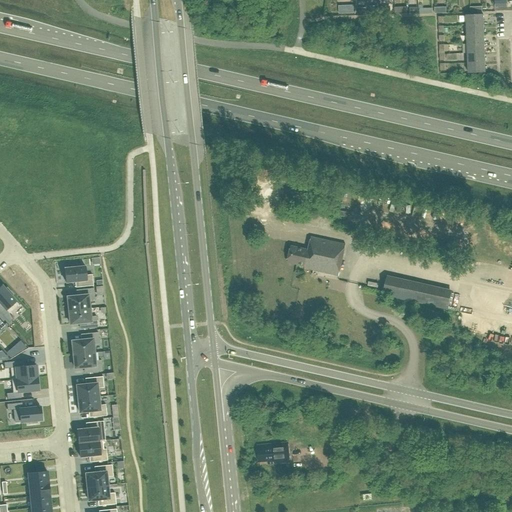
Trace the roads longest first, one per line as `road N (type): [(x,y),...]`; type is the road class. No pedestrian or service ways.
road 1 (primary): [(0,58),(511,176)]
road 2 (primary): [(511,143),(0,25)]
road 3 (secondary): [(153,0),(188,353)]
road 4 (secondary): [(213,346),(178,0)]
road 5 (primary): [(511,415),(213,346)]
road 6 (primary): [(215,363),(511,429)]
road 7 (residential): [(15,248),(46,282),(63,442)]
road 8 (secondary): [(188,353),(206,511)]
road 9 (secondary): [(232,511),(215,363)]
